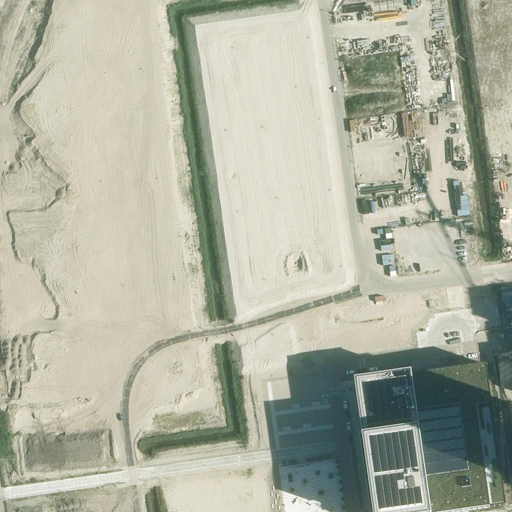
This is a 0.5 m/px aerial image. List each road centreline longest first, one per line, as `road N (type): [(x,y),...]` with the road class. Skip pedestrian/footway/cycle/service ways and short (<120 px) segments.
road 1 (residential): [(0,159),(293,124)]
road 2 (residential): [(293,124),(331,364)]
road 3 (residential): [(293,124),(511,93)]
road 4 (unclassified): [(331,364),(491,344)]
road 5 (unclassified): [(331,364),(351,511)]
road 6 (residential): [(276,0),(293,124)]
